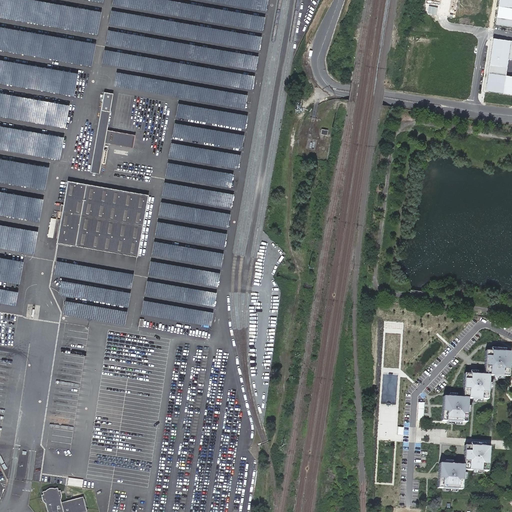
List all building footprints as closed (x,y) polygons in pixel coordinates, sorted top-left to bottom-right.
[(511,0),(499,0),(496,24),(511,25),(511,0)] [(511,39),(494,37),(487,89),(511,92),(511,75),(507,74),(509,58),(511,58),(511,39)] [(117,72),(116,85),(126,86),(127,79),(132,80),(133,75),(117,72)] [(134,148),(136,134),(107,130),(113,93),(105,91),(91,172),(100,173),(105,143),(134,148)] [(148,194),(68,180),(58,242),(138,255),(148,194)] [(19,265),(20,260),(0,256),(0,279),(8,281),(9,281),(12,282),(15,280),(15,278),(1,276),(4,274),(3,273),(1,273),(0,272),(0,266),(1,268),(6,265),(11,267),(12,268),(15,267),(18,267),(19,265)] [(490,372),(470,371),(469,395),(449,394),(448,419),(474,420),(475,395),(493,396),(494,373),(511,373),(511,349),(491,348),(490,372)] [(396,392),(397,374),(385,374),(384,382),(390,382),(390,392),(396,392)] [(493,446),(468,445),(468,464),(443,463),(442,487),(466,488),(467,469),(492,470),(493,446)] [(68,478),(68,485),(83,487),(84,479),(68,478)] [(53,483),(52,481),(45,482),(45,484),(42,485),(43,490),(41,490),(41,492),(42,495),(43,496),(44,497),(47,511),(62,511),(64,511),(86,506),(84,501),(86,500),(84,493),(83,493),(82,491),(75,493),(75,491),(72,492),(72,493),(60,496),(59,494),(60,493),(60,492),(60,490),(59,484),(57,485),(56,482),(53,483)]
